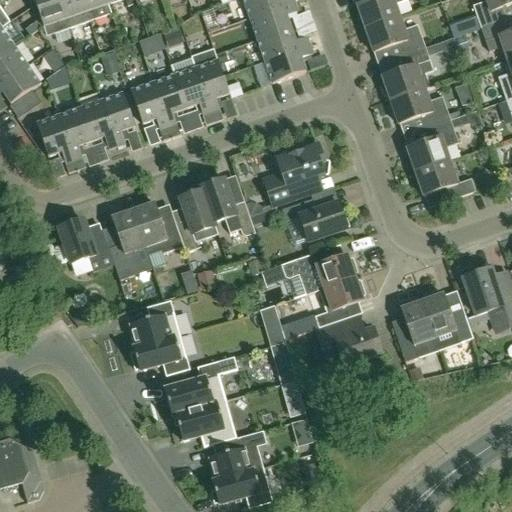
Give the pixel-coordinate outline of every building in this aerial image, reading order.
[(68,29),(57,0),(33,0),(46,37),(68,29)] [(89,22),(81,0),(57,0),(68,29),(89,22)] [(108,7),(106,0),(81,0),(89,22),(111,14),(109,6),(108,7)] [(133,7),(130,0),(106,0),(108,7),(109,6),(125,1),(128,8),(133,7)] [(242,0),(250,21),(295,5),(293,0),(283,0),(281,1),(280,0),(242,0)] [(399,19),(395,6),(408,2),(407,0),(378,0),(357,8),(365,31),(399,19)] [(511,6),(511,0),(485,0),(487,3),(473,8),(481,31),(504,23),(500,11),(511,6)] [(291,31),(286,17),(298,13),(295,5),(250,21),(257,42),(291,31)] [(0,30),(1,30),(10,24),(0,9),(0,30)] [(423,43),(417,28),(404,32),(399,19),(365,31),(374,55),(398,47),(402,59),(433,48),(431,40),(423,43)] [(511,60),(511,34),(509,35),(504,23),(481,31),(489,54),(503,49),(507,62),(511,60)] [(217,31),(215,24),(207,27),(209,34),(217,31)] [(0,58),(14,48),(1,30),(0,30),(0,58)] [(265,64),(310,48),(308,40),(296,44),(291,31),(257,42),(265,64)] [(0,85),(27,67),(14,48),(0,58),(0,85)] [(306,74),(301,60),(313,56),(310,48),(265,64),(272,86),(306,74)] [(429,90),(424,77),(433,74),(428,58),(436,55),(433,48),(402,59),(406,71),(382,79),(384,84),(381,88),(384,98),(389,100),(390,103),(424,91),(424,92),(429,90)] [(229,96),(217,63),(214,52),(192,59),(195,70),(211,116),(220,113),(215,101),(229,96)] [(228,62),(226,54),(217,57),(220,65),(228,62)] [(116,66),(113,55),(101,59),(104,70),(116,66)] [(40,56),(40,70),(61,70),(61,56),(40,56)] [(511,60),(507,62),(511,75),(498,80),(506,103),(511,100),(511,60)] [(19,101),(40,86),(27,67),(0,85),(0,96),(2,94),(11,107),(19,101)] [(211,116),(195,70),(174,78),(186,111),(199,107),(203,119),(211,116)] [(186,111),(174,78),(153,85),(169,131),(177,128),(173,116),(186,111)] [(243,96),(238,78),(225,82),(231,100),(243,96)] [(56,87),(53,80),(46,82),(48,90),(56,87)] [(169,131),(153,85),(130,93),(142,127),(156,122),(160,134),(169,131)] [(450,123),(447,114),(442,100),(429,104),(424,92),(424,91),(390,103),(398,127),(422,118),(427,131),(450,123)] [(135,129),(123,95),(101,103),(117,149),(125,146),(121,134),(135,129)] [(11,107),(9,108),(17,120),(27,113),(19,101),(11,107)] [(117,149),(101,103),(80,110),(91,144),(105,140),(109,152),(117,149)] [(91,144),(80,110),(58,118),(77,173),(86,170),(78,149),(91,144)] [(77,173),(58,118),(36,126),(48,159),(62,154),(69,176),(77,173)] [(460,119),(450,123),(453,130),(462,127),(460,119)] [(445,150),(458,146),(453,130),(450,123),(427,131),(431,143),(407,151),(415,175),(449,163),(445,150)] [(330,164),(323,163),(318,147),(277,161),(282,176),(263,182),(273,210),(304,199),(300,187),(328,177),(330,164)] [(457,187),(449,163),(415,175),(423,199),(447,190),(452,202),(453,202),(460,199),(475,194),(471,182),(457,187)] [(245,206),(244,204),(233,208),(224,182),(201,190),(202,194),(214,225),(225,222),(229,236),(241,232),(243,237),(246,239),(255,236),(249,218),(247,213),(245,206)] [(202,194),(180,201),(189,228),(178,232),(184,249),(186,255),(205,249),(200,234),(215,229),(214,225),(202,194)] [(286,224),(300,219),(309,244),(347,231),(338,206),(317,213),(313,202),(282,212),(286,224)] [(250,204),(245,206),(247,213),(249,218),(249,219),(262,215),(260,208),(250,204)] [(163,231),(154,206),(133,213),(146,250),(147,250),(149,257),(162,252),(163,256),(184,249),(178,232),(176,227),(163,231)] [(146,250),(133,213),(112,221),(121,246),(108,250),(114,268),(116,273),(138,265),(135,254),(146,250)] [(106,244),(92,248),(83,222),(59,231),(64,246),(56,249),(53,254),(56,263),(60,265),(69,262),(71,266),(88,260),(93,275),(114,268),(108,250),(106,244)] [(353,261),(348,260),(347,258),(323,266),(319,255),(297,262),(282,267),(286,279),(290,280),(300,277),(307,296),(307,297),(319,293),(355,280),(355,279),(358,275),(353,261)] [(497,335),(511,329),(511,295),(505,275),(493,279),(490,272),(464,281),(476,318),(489,313),(497,335)] [(217,289),(213,273),(197,277),(201,292),(217,289)] [(365,297),(361,284),(356,282),(355,280),(319,293),(326,315),(315,319),(319,331),(342,323),(338,311),(363,303),(362,301),(365,297)] [(198,293),(194,283),(185,286),(188,296),(198,293)] [(453,323),(444,297),(442,298),(438,294),(424,299),(424,304),(422,304),(435,341),(439,353),(473,341),(465,318),(453,323)] [(435,341),(422,304),(421,305),(417,301),(403,306),(403,311),(401,312),(402,315),(410,338),(397,342),(405,365),(418,360),(439,353),(435,341)] [(147,311),(150,322),(130,328),(136,350),(180,338),(171,304),(147,311)] [(285,345),(274,310),(259,315),(270,349),(285,345)] [(85,326),(89,318),(78,312),(73,323),(73,324),(76,328),(85,326)] [(344,325),(316,334),(325,360),(339,355),(344,369),(381,356),(373,331),(362,335),(357,320),(344,325)] [(190,372),(180,338),(136,350),(133,351),(135,360),(132,361),(135,373),(139,372),(139,374),(162,368),(166,379),(190,372)] [(289,358),(285,345),(270,349),(274,362),(289,358)] [(200,382),(165,392),(172,419),(175,419),(175,418),(226,403),(218,377),(237,372),(234,360),(197,370),(200,382)] [(299,395),(296,383),(281,388),(284,399),(299,395)] [(226,403),(175,418),(175,419),(183,444),(200,439),(204,451),(230,443),(236,442),(236,441),(226,403)] [(312,445),(306,422),(291,426),(297,449),(312,445)] [(263,471),(257,449),(267,447),(263,434),(236,441),(236,442),(230,443),(233,455),(210,461),(216,483),(216,484),(263,471)] [(33,453),(10,441),(0,444),(0,491),(21,485),(27,506),(39,502),(44,492),(33,453)] [(270,498),(263,471),(216,484),(216,483),(212,484),(215,494),(211,495),(214,506),(218,505),(219,507),(245,500),(249,511),(273,505),(270,498)]
